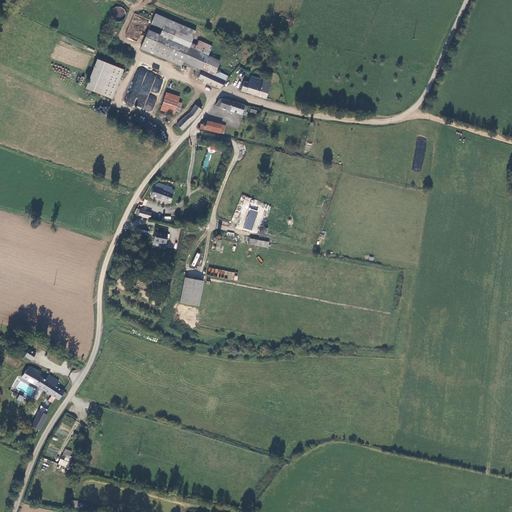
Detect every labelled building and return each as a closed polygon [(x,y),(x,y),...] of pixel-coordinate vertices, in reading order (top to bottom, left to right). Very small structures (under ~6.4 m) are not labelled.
[(194,30),(155,14),(150,24),(160,28),(158,33),(148,29),(140,48),(181,66),(183,62),(191,44),(193,39),(191,38),(194,30)] [(212,47),(193,39),(191,44),(209,52),(212,47)] [(209,52),(191,44),(183,62),(201,70),(208,56),(209,52)] [(220,62),(208,56),(201,70),(201,71),(213,76),(216,71),(220,62)] [(123,69),(97,58),(85,88),(112,98),(123,69)] [(194,76),(220,88),(226,82),(225,81),(213,76),(201,71),(197,69),(194,76)] [(163,79),(136,70),(124,102),(152,111),(157,97),(149,94),(151,90),(158,93),(163,79)] [(228,76),(216,71),(213,76),(225,81),(228,76)] [(241,91),(265,99),(271,82),(251,76),(248,83),(244,82),(241,91)] [(162,107),(179,112),(182,103),(178,102),(179,96),(166,93),(162,107)] [(222,100),(219,99),(214,106),(242,114),(243,111),(245,112),(247,107),(222,98),(222,100)] [(176,124),(183,131),(195,118),(202,110),(195,104),(190,111),(176,124)] [(205,130),(224,135),(226,125),(207,121),(206,126),(205,130)] [(173,127),(179,134),(183,131),(176,124),(173,127)] [(424,156),(426,139),(417,138),(415,155),(424,156)] [(215,151),(209,149),(202,169),(206,170),(212,153),(214,154),(215,151)] [(162,198),(174,203),(177,194),(154,186),(149,195),(162,198)] [(252,231),(258,211),(250,208),(244,228),(252,231)] [(140,210),(138,216),(149,220),(151,214),(140,210)] [(155,232),(153,242),(165,245),(167,234),(155,232)] [(268,247),(269,242),(250,238),(249,243),(268,247)] [(399,274),(213,239),(205,282),(200,307),(197,323),(294,341),(296,334),(385,350),(399,274)] [(200,307),(205,282),(185,278),(180,303),(200,307)] [(29,349),(24,356),(32,361),(36,353),(29,349)] [(41,373),(30,366),(27,370),(38,376),(41,373)] [(23,378),(41,389),(45,381),(38,376),(27,370),(23,378)] [(61,395),(64,397),(67,393),(56,386),(59,381),(48,375),(45,381),(41,389),(58,399),(61,395)] [(39,430),(46,415),(39,411),(32,427),(39,430)] [(67,467),(73,452),(64,448),(58,464),(67,467)] [(38,479),(34,495),(40,496),(44,480),(38,479)]
